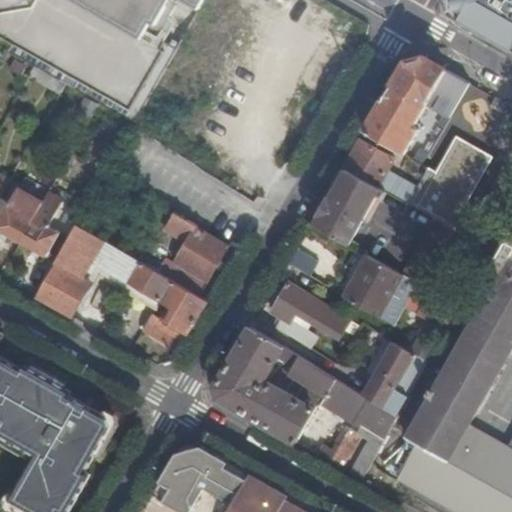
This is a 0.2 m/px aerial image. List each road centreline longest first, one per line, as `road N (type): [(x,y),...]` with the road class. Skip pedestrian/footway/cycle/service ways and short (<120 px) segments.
road 1 (residential): [(178,405),(406,16)]
road 2 (residential): [(178,405),(368,511)]
road 3 (residential): [(0,304),(178,405)]
road 4 (residential): [(114,511),(178,405)]
road 5 (residential): [(511,76),(406,16)]
